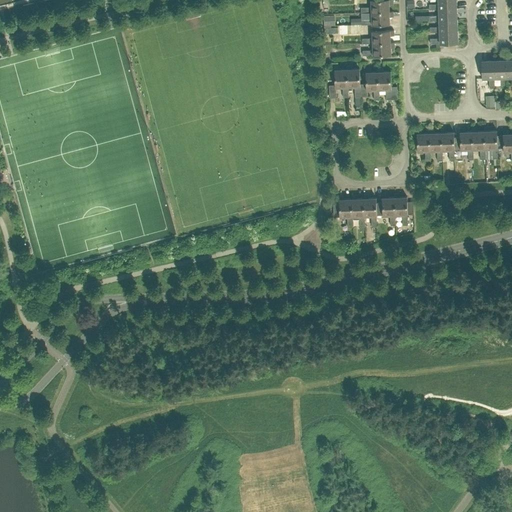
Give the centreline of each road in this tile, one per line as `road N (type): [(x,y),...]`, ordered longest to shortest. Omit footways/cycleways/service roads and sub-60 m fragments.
road 1 (tertiary): [(135,300),(311,287),(511,237)]
road 2 (residential): [(406,120),(408,162),(400,176),(356,184),(335,164),(337,135),(356,121)]
road 3 (tertiary): [(0,405),(29,396),(103,319),(135,300)]
road 4 (tertiary): [(135,300),(71,308),(0,386)]
